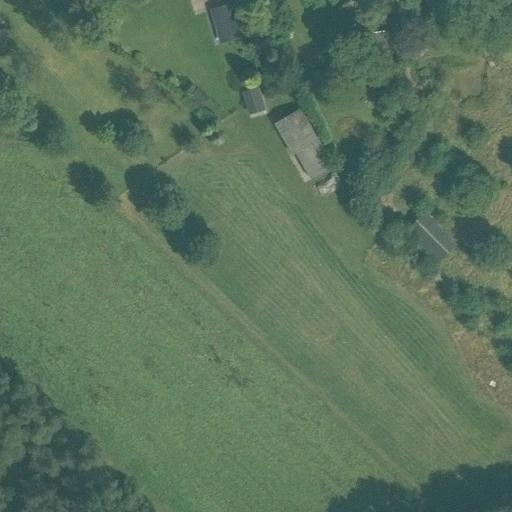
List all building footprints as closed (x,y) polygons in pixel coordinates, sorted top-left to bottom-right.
[(278,0),(267,0),(266,1),(271,16),(283,12),(278,0)] [(239,27),(216,34),(219,43),(242,37),(239,27)] [(365,32),(368,56),(390,54),(387,30),(365,32)] [(330,62),(332,77),(364,74),(363,59),(330,62)] [(190,98),(202,108),(210,98),(197,88),(190,98)] [(279,125),(295,154),(320,141),(303,112),(279,125)]
